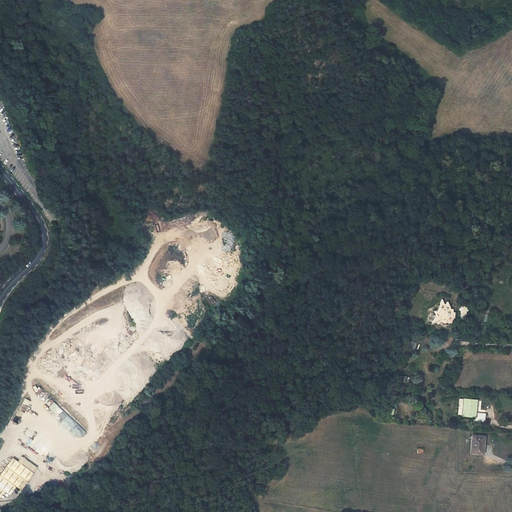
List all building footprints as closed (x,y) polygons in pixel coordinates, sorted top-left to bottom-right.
[(450,323),(450,324),(454,319),(455,315),(455,313),(453,313),(453,309),(451,310),(447,302),(446,303),(447,304),(444,305),(442,300),(438,310),(435,312),(436,315),(432,324),(437,322),(437,324),(438,324),(440,323),(440,322),(443,323),(444,324),(447,322),(448,324),(450,323)] [(460,319),(465,319),(466,312),(468,311),(467,308),(467,307),(464,306),(461,307),(461,308),(460,309),(459,311),(461,311),(460,319)] [(463,400),(462,416),(475,417),(475,422),(485,423),(486,414),(476,413),(477,401),(463,400)] [(48,407),(53,411),(58,406),(53,402),(48,407)] [(482,454),(484,437),(472,436),(470,453),(482,454)] [(36,466),(20,455),(16,460),(32,471),(36,466)] [(8,495),(15,485),(20,489),(32,471),(16,460),(12,457),(0,474),(0,493),(2,491),(8,495)]
